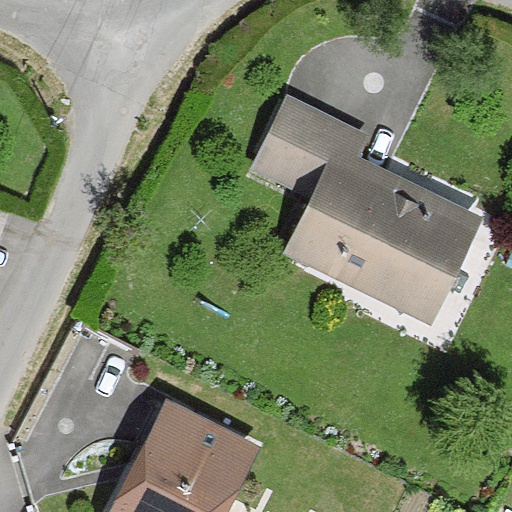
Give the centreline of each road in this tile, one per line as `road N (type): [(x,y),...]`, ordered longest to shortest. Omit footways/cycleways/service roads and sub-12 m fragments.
road 1 (unclassified): [(146,40),(0,375)]
road 2 (unclassified): [(17,0),(146,40)]
